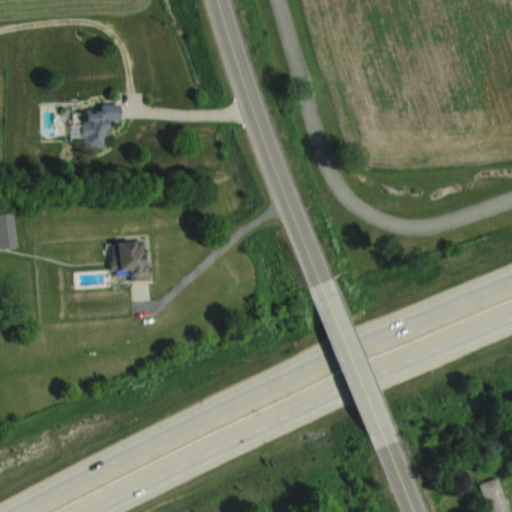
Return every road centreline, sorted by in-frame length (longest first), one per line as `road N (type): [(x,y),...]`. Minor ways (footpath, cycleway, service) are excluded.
road 1 (motorway): [(511,281),(173,432),(16,511)]
road 2 (motorway): [(91,511),(511,318)]
road 3 (tertiary): [(323,282),(218,0)]
road 4 (tertiary): [(391,448),(323,282)]
